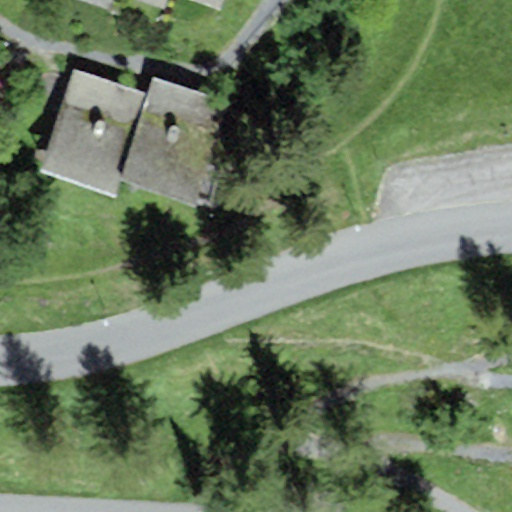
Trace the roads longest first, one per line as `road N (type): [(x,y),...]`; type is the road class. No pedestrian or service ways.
road 1 (unclassified): [(511,227),(380,249),(137,341),(0,361)]
road 2 (residential): [(278,0),(234,49),(196,73),(18,50),(0,34)]
